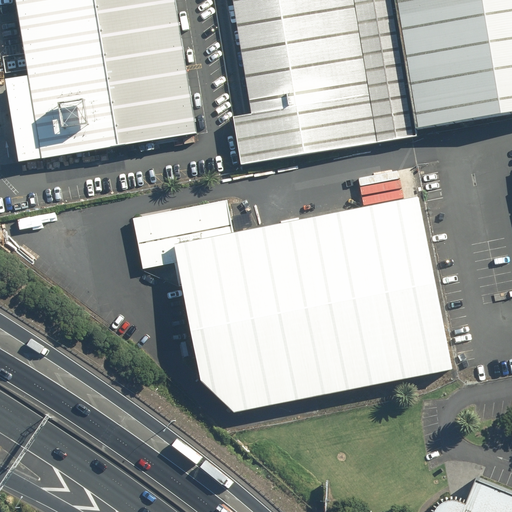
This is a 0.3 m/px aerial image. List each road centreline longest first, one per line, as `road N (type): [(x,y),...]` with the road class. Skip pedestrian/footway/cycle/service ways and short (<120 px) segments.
road 1 (motorway): [(0,320),(262,511)]
road 2 (motorway): [(0,363),(216,511)]
road 3 (motorway): [(158,511),(0,404)]
